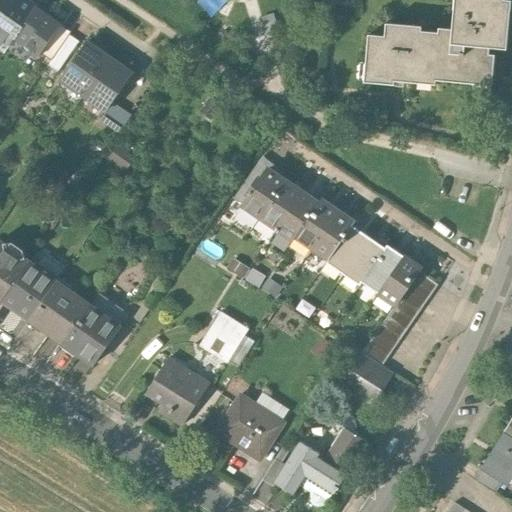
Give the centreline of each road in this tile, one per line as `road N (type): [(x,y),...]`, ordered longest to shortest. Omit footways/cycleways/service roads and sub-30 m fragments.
road 1 (unclassified): [(374,511),(456,380),(511,248)]
road 2 (tertiary): [(0,362),(235,511)]
